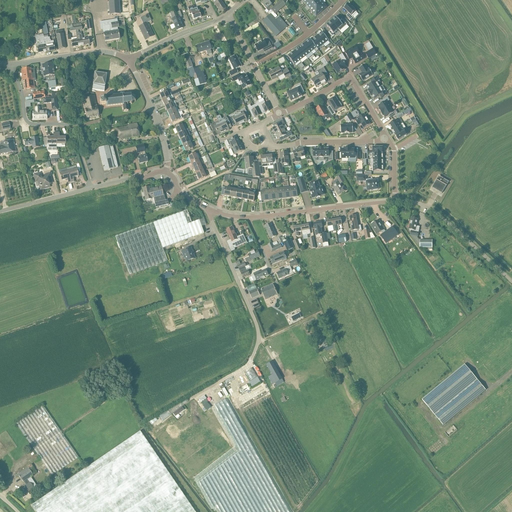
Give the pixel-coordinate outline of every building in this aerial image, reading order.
[(108,0),(109,15),(120,14),(118,0),(108,0)] [(172,19),(176,30),(183,28),(179,18),(182,17),(180,11),(176,12),(171,0),(160,0),(165,14),(169,12),(172,19)] [(214,3),(219,12),(225,8),(220,0),(212,0),(214,3)] [(281,0),(280,0),(277,3),(277,4),(274,7),(272,4),(268,0),(266,0),(262,4),(266,9),(268,12),(271,10),(273,12),(271,14),(262,21),(276,36),(287,26),(279,16),(275,19),(275,18),(277,16),(276,14),(286,5),(281,0)] [(311,0),(310,0),(306,4),(310,9),(315,5),(311,0)] [(320,1),(315,5),(321,12),(322,12),(326,8),(320,1)] [(349,4),(344,9),(349,13),(346,16),(351,20),(354,18),(352,16),(356,12),(354,9),(352,6),(351,7),(349,4)] [(315,5),(310,9),(316,17),(322,12),(321,12),(315,5)] [(191,14),(193,19),(201,17),(199,11),(198,11),(197,7),(194,8),(193,6),(187,8),(188,10),(189,15),(191,14)] [(138,27),(145,40),(153,36),(147,23),(151,21),(148,14),(140,18),(143,24),(138,27)] [(336,18),(331,22),(339,30),(343,26),(344,28),(347,25),(343,20),(340,22),(336,18)] [(110,28),(112,40),(119,39),(118,31),(118,28),(119,28),(118,22),(111,23),(111,28),(110,28)] [(331,22),(327,26),(331,31),(328,33),(333,38),(336,35),(334,34),(339,30),(331,22)] [(41,23),(43,34),(46,51),(55,50),(53,41),(50,42),(49,37),(48,38),(45,23),(41,23)] [(71,41),(72,47),(81,45),(79,33),(78,30),(77,24),(73,25),(74,31),(75,31),(76,36),(76,37),(71,38),(71,34),(67,34),(68,40),(71,40),(71,41)] [(103,33),(105,41),(112,40),(110,28),(109,25),(102,26),(103,33)] [(56,35),(58,49),(66,48),(63,33),(62,30),(55,31),(56,35)] [(79,33),(81,45),(89,44),(88,38),(83,39),(81,32),(79,33)] [(322,32),(317,36),(323,45),(329,41),(322,32)] [(46,51),(43,34),(35,36),(36,42),(39,42),(39,43),(36,44),(37,53),(46,51)] [(311,40),(311,41),(317,48),(317,50),(323,45),(317,36),(311,40)] [(310,39),(305,44),(311,52),(317,48),(311,41),(311,40),(310,39)] [(264,40),(255,45),(256,47),(255,48),(256,51),(257,50),(258,52),(264,48),(266,52),(273,48),(271,45),(267,47),(264,40)] [(206,50),(208,55),(212,54),(210,49),(212,49),(209,41),(201,44),(201,45),(197,46),(199,53),(206,50)] [(305,44),(299,48),(306,57),(311,52),(305,44)] [(353,60),(355,64),(364,58),(361,55),(355,46),(345,53),(349,59),(352,57),(354,60),(353,60)] [(368,59),(376,54),(371,46),(367,48),(369,51),(365,54),(368,59)] [(299,48),(294,52),(300,61),(306,57),(299,48)] [(294,52),(288,56),(295,65),(300,61),(294,52)] [(195,76),(194,74),(196,73),(193,67),(190,58),(188,53),(179,56),(181,61),(184,60),(187,69),(186,69),(190,78),(195,76)] [(340,61),(332,65),(338,74),(345,69),(345,68),(347,67),(344,62),(347,61),(343,54),(339,56),(342,60),(340,61)] [(229,72),(231,76),(238,73),(236,69),(241,66),(236,56),(229,59),(234,70),(229,72)] [(48,82),(49,88),(56,87),(54,75),(53,63),(42,65),(43,77),(44,82),(48,82)] [(269,73),(272,80),(283,74),(282,72),(285,78),(291,75),(285,65),(282,67),(283,69),(281,70),(279,67),(269,73)] [(359,75),(363,81),(373,75),(369,69),(368,69),(365,65),(359,69),(362,73),(359,75)] [(202,67),(198,68),(200,72),(196,73),(197,78),(198,78),(200,85),(207,83),(202,67)] [(24,80),(25,89),(34,88),(33,79),(32,79),(31,68),(21,69),(22,80),(24,80)] [(316,76),(322,85),(326,83),(325,82),(327,81),(324,76),(327,74),(323,68),(319,70),(320,71),(318,72),(319,74),(316,76)] [(93,85),(92,91),(97,92),(97,90),(104,91),(104,87),(104,85),(105,85),(106,74),(94,72),(93,84),(93,85)] [(238,80),(243,89),(251,85),(246,75),(241,78),(239,74),(232,78),(234,82),(238,80)] [(313,83),(316,88),(317,87),(318,88),(322,85),(316,76),(311,80),(311,81),(308,83),(310,85),(313,83)] [(368,91),(370,93),(382,86),(380,87),(377,84),(380,82),(377,77),(371,81),(373,84),(367,87),(369,90),(368,91)] [(291,100),(291,101),(302,96),(301,94),(304,92),(300,84),(295,87),(296,90),(288,94),(289,97),(289,98),(290,100),(291,100)] [(382,86),(370,93),(371,96),(372,96),(374,99),(380,95),(381,98),(387,94),(384,89),(382,91),(380,88),(382,86)] [(33,92),(34,100),(42,99),(45,98),(44,91),(33,92)] [(168,94),(166,91),(159,94),(162,100),(172,95),(171,93),(168,94)] [(123,104),(123,111),(128,110),(127,103),(131,103),(134,100),(134,97),(131,95),(122,95),(122,94),(104,96),(105,97),(103,97),(103,98),(103,100),(102,100),(100,99),(100,101),(100,103),(100,105),(102,104),(104,104),(106,104),(106,106),(123,104)] [(172,95),(162,100),(164,105),(171,102),(170,99),(173,98),(172,95)] [(83,102),(87,118),(98,116),(95,96),(84,98),(85,102),(83,102)] [(58,110),(56,97),(52,98),(45,98),(42,99),(43,104),(51,103),(52,111),(58,110)] [(329,110),(332,116),(335,114),(334,112),(341,107),(340,106),(341,105),(339,102),(338,103),(335,97),(328,102),(330,106),(327,108),(328,110),(329,110)] [(379,109),(381,113),(390,108),(387,102),(389,100),(387,97),(381,101),(383,104),(378,107),(379,108),(379,109)] [(164,105),(167,111),(174,108),(173,105),(175,104),(175,103),(182,100),(181,98),(179,99),(171,102),(164,105)] [(259,103),(264,114),(269,111),(267,108),(269,107),(268,103),(265,104),(264,101),(263,99),(258,101),(259,103)] [(253,106),(258,116),(264,114),(259,103),(258,101),(255,102),(256,104),(253,106)] [(247,106),(253,118),(255,117),(255,118),(258,116),(253,106),(251,107),(250,105),(247,106)] [(329,118),(330,119),(333,118),(332,116),(329,110),(328,110),(326,112),(322,106),(316,109),(317,112),(315,113),(317,117),(319,115),(321,119),(325,116),(327,119),(329,118)] [(32,112),(33,120),(47,119),(46,110),(40,111),(40,107),(35,107),(35,112),(32,112)] [(167,111),(170,117),(186,109),(185,107),(176,111),(174,108),(167,111)] [(236,111),(242,124),(248,121),(246,117),(248,116),(245,108),(240,110),(236,111)] [(390,108),(381,113),(383,116),(384,116),(385,117),(390,115),(391,117),(397,114),(395,110),(393,112),(390,108)] [(170,117),(172,123),(179,119),(178,116),(181,115),(187,112),(186,109),(170,117)] [(234,122),(237,126),(242,124),(236,111),(233,114),(228,116),(232,123),(234,122)] [(358,118),(355,120),(358,126),(361,124),(364,128),(370,124),(364,114),(358,118)] [(219,123),(224,132),(229,130),(227,125),(230,123),(226,117),(222,119),(223,121),(219,123)] [(272,128),(275,133),(284,129),(283,126),(285,125),(282,118),(276,121),(277,122),(272,124),(274,127),(272,128)] [(389,125),(392,130),(400,125),(397,120),(389,125)] [(216,130),(218,135),(224,132),(219,123),(218,121),(210,125),(213,130),(211,131),(212,132),(216,130)] [(178,127),(175,128),(177,134),(185,131),(181,123),(177,125),(178,127)] [(403,123),(400,125),(392,130),(395,135),(403,130),(406,128),(403,123)] [(122,138),(122,139),(139,136),(136,124),(129,125),(129,126),(115,128),(116,138),(118,138),(122,138)] [(353,125),(341,125),(341,133),(345,133),(349,133),(353,133),(353,125)] [(187,129),(185,131),(177,134),(180,140),(187,136),(186,134),(189,132),(187,129)] [(279,138),(280,141),(292,135),(291,132),(289,131),(286,132),(284,129),(275,133),(278,139),(279,138)] [(403,130),(395,135),(398,140),(406,135),(403,130)] [(56,148),(56,144),(56,132),(53,132),(53,137),(47,137),(47,148),(56,148)] [(56,144),(65,144),(67,144),(67,141),(65,141),(65,137),(59,137),(59,132),(56,132),(56,144)] [(187,136),(180,140),(183,146),(190,142),(187,136)] [(31,145),(32,148),(39,147),(37,137),(30,138),(31,139),(24,141),(24,146),(31,145)] [(231,149),(240,144),(237,138),(233,140),(232,138),(225,141),(228,146),(229,145),(231,149)] [(0,145),(0,144),(0,155),(16,152),(14,139),(0,143),(0,145)] [(190,142),(183,146),(185,151),(193,148),(190,142)] [(138,158),(139,164),(147,162),(146,156),(145,156),(144,152),(145,152),(144,144),(135,146),(137,154),(141,153),(142,157),(138,158)] [(240,144),(231,149),(234,155),(243,150),(240,144)] [(98,149),(104,171),(118,167),(112,145),(108,146),(98,149)] [(311,150),(311,156),(314,156),(314,157),(319,157),(328,156),(329,161),(333,161),(333,151),(329,152),(329,148),(313,149),(314,150),(311,150)] [(348,159),(348,148),(344,148),(344,149),(342,149),(342,154),(340,154),(340,153),(336,153),(336,160),(340,160),(340,158),(342,158),(342,159),(348,159)] [(352,148),(348,148),(348,159),(354,159),(354,158),(356,158),(356,160),(360,160),(360,153),(356,153),(354,153),(354,149),(352,149),(352,148)] [(290,156),(292,164),(299,162),(298,158),(305,156),(303,149),(293,151),(294,155),(290,156)] [(280,154),(281,164),(289,163),(288,153),(284,153),(284,152),(281,153),(280,154)] [(188,157),(190,163),(198,159),(195,153),(188,157)] [(273,166),(274,173),(277,173),(276,165),(273,165),(273,163),(272,155),(271,155),(271,154),(267,155),(267,156),(266,156),(268,167),(273,166)] [(259,166),(260,174),(263,174),(262,167),(268,167),(266,156),(261,156),(262,166),(259,166)] [(259,177),(258,163),(253,164),(253,157),(245,158),(247,169),(252,168),(253,178),(259,177)] [(190,163),(193,168),(200,165),(198,159),(190,163)] [(193,168),(196,174),(203,171),(200,165),(193,168)] [(68,172),(71,182),(74,182),(73,177),(78,176),(77,169),(68,172)] [(196,174),(198,180),(206,177),(204,174),(207,173),(205,170),(203,171),(196,174)] [(324,171),(319,174),(322,180),(327,177),(324,171)] [(68,183),(71,182),(68,172),(60,174),(61,180),(67,179),(68,183)] [(38,180),(40,189),(49,187),(48,182),(51,181),(49,174),(45,175),(45,178),(41,179),(40,173),(34,175),(36,181),(38,180)] [(333,185),(338,195),(346,191),(344,186),(342,187),(341,184),(345,182),(341,175),(336,178),(339,182),(338,182),(337,180),(332,183),(333,185)] [(357,176),(357,181),(364,181),(365,183),(366,183),(368,191),(373,190),(373,191),(378,190),(378,189),(379,189),(379,188),(379,185),(378,185),(377,181),(373,181),(372,179),(366,180),(366,176),(357,176)] [(439,176),(432,188),(442,193),(449,182),(439,176)] [(300,188),(306,186),(303,177),(297,179),(300,188)] [(310,190),(312,198),(316,197),(316,198),(320,197),(320,196),(324,195),(321,187),(320,187),(318,184),(310,186),(311,190),(310,190)] [(296,186),(289,187),(290,197),(297,197),(296,186)] [(154,203),(155,208),(168,205),(167,200),(165,200),(164,194),(163,195),(161,187),(150,190),(149,187),(143,188),(145,200),(151,198),(151,197),(153,197),(154,203)] [(289,187),(282,188),(283,198),(290,197),(289,187)] [(282,188),(275,189),(276,199),(283,198),(282,188)] [(275,189),(268,190),(269,200),(276,199),(275,189)] [(262,201),(269,200),(268,190),(261,191),(262,201)] [(115,238),(129,276),(167,261),(163,249),(204,233),(199,221),(191,223),(187,211),(115,238)] [(353,231),(353,232),(361,231),(360,225),(358,226),(356,215),(350,216),(352,231),(353,231)] [(419,247),(419,248),(432,248),(432,240),(420,240),(419,241),(417,237),(418,237),(419,232),(415,232),(416,226),(417,219),(411,217),(409,230),(410,232),(410,236),(419,247)] [(334,219),(336,231),(339,230),(338,225),(342,224),(341,218),(334,219)] [(332,230),(333,233),(336,233),(336,231),(334,219),(326,221),(328,227),(332,226),(332,230)] [(371,225),(377,234),(384,230),(379,220),(375,222),(374,222),(372,223),(372,224),(371,225)] [(314,229),(316,235),(320,234),(320,232),(322,232),(321,227),(322,227),(321,222),(313,223),(314,229)] [(271,223),(265,226),(271,238),(276,236),(271,223)] [(302,231),(302,236),(311,234),(310,230),(309,224),(301,226),(302,231)] [(294,233),(295,237),(299,236),(298,232),(302,231),(301,226),(293,227),(294,233)] [(392,226),(380,236),(386,244),(399,235),(392,226)] [(244,244),(240,235),(237,237),(233,227),(226,230),(230,240),(226,241),(231,252),(235,250),(235,248),(244,244)] [(347,241),(345,234),(338,236),(339,243),(347,241)] [(293,241),(297,251),(302,249),(298,239),(293,241)] [(284,243),(287,251),(294,248),(290,240),(284,243)] [(185,257),(186,261),(194,258),(191,248),(181,251),(184,258),(185,257)] [(245,259),(246,263),(251,260),(260,256),(258,250),(255,252),(254,250),(250,252),(250,254),(248,255),(249,257),(245,259)] [(270,258),(272,264),(286,258),(283,252),(270,258)] [(295,257),(288,260),(289,262),(291,267),(298,264),(297,262),(296,259),(295,258),(295,257)] [(235,262),(239,269),(244,266),(245,267),(246,266),(245,263),(241,264),(239,260),(235,262)] [(251,276),(253,281),(256,280),(268,275),(266,269),(260,272),(259,271),(253,273),(254,275),(251,276)] [(286,269),(277,273),(279,279),(288,275),(286,269)] [(241,274),(243,278),(250,275),(248,270),(246,271),(247,271),(241,274)] [(277,294),(273,285),(261,290),(265,299),(277,294)] [(249,292),(252,299),(260,295),(257,288),(256,289),(255,288),(252,289),(253,290),(249,292)] [(291,317),(293,322),(301,318),(299,314),(291,317)] [(318,340),(323,348),(328,345),(324,337),(318,340)] [(268,378),(272,385),(283,378),(272,362),(265,366),(271,375),(268,378)] [(444,426),(486,390),(464,364),(422,400),(444,426)] [(247,371),(251,380),(257,377),(253,368),(247,371)] [(238,406),(266,390),(262,383),(234,400),(238,406)] [(220,394),(221,395),(212,400),(214,404),(226,398),(225,396),(228,395),(226,391),(220,394)] [(152,429),(192,479),(235,447),(196,397),(191,400),(190,400),(188,402),(185,399),(155,417),(157,420),(160,418),(163,421),(152,429)] [(15,424),(52,476),(78,457),(42,406),(15,424)] [(196,511),(139,429),(58,486),(58,487),(32,505),(35,511),(196,511)] [(24,481),(26,485),(22,488),(26,494),(28,493),(29,495),(34,492),(32,490),(37,487),(31,477),(28,479),(27,479),(37,472),(31,465),(17,474),(23,482),(24,481)]
